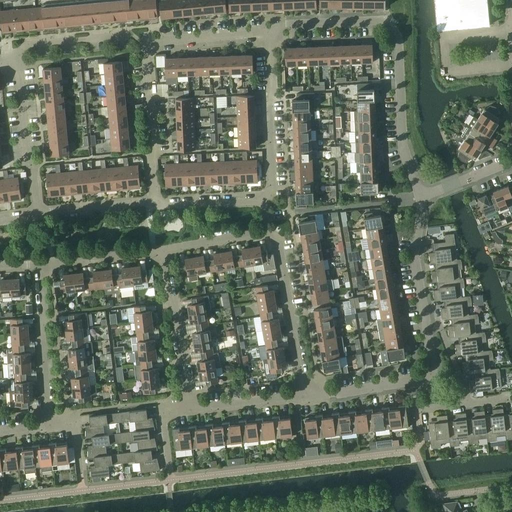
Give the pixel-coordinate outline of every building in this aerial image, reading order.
[(85,25),(83,0),(71,1),(74,26),(85,25)] [(98,25),(95,0),(87,0),(83,0),(85,25),(92,24),(92,26),(98,25)] [(109,23),(107,0),(95,0),(98,25),(103,25),(103,23),(109,23)] [(121,23),(119,0),(117,0),(113,0),(107,0),(109,23),(116,22),(116,23),(121,23)] [(133,20),(131,0),(119,0),(121,23),(127,22),(127,21),(133,20)] [(145,21),(143,0),(131,0),(133,20),(140,20),(140,21),(145,21)] [(158,18),(155,0),(143,0),(145,21),(151,20),(150,19),(158,18)] [(172,17),(170,0),(165,0),(159,1),(161,18),(172,17)] [(183,16),(181,0),(170,0),(172,17),(183,16)] [(194,15),(192,0),(181,0),(183,16),(194,15)] [(205,14),(203,0),(192,0),(194,15),(205,14)] [(216,12),(214,0),(203,0),(205,14),(216,12)] [(227,11),(225,0),(214,0),(216,12),(227,11)] [(241,11),(240,0),(229,0),(230,11),(241,11)] [(252,10),(251,0),(240,0),(241,11),(252,10)] [(262,10),(261,0),(251,0),(252,10),(262,10)] [(273,9),(272,0),(261,0),(262,10),(273,9)] [(284,9),(283,0),(272,0),(273,9),(284,9)] [(295,8),(294,0),(283,0),(284,9),(295,8)] [(306,8),(305,0),(294,0),(295,8),(306,8)] [(385,8),(385,0),(374,0),(374,8),(385,8)] [(487,0),(434,0),(437,31),(490,26),(487,0)] [(74,26),(71,1),(59,3),(62,29),(67,28),(67,27),(74,26)] [(62,29),(59,3),(47,4),(50,28),(56,28),(57,29),(62,29)] [(50,28),(47,4),(42,4),(42,7),(35,8),(37,30),(37,31),(43,30),(43,29),(50,28)] [(37,30),(35,8),(23,9),(26,31),(37,30)] [(26,31),(23,9),(10,10),(13,32),(26,31)] [(13,32),(10,10),(0,11),(0,18),(2,33),(13,32)] [(352,63),(351,45),(341,46),(341,64),(352,63)] [(362,63),(362,45),(351,45),(352,63),(362,63)] [(372,45),(362,45),(362,63),(373,62),(372,45)] [(329,64),(329,46),(318,47),(319,65),(329,64)] [(341,64),(341,46),(329,46),(329,64),(341,64)] [(308,65),(307,47),(296,48),(297,65),(308,65)] [(319,65),(318,47),(307,47),(308,65),(319,65)] [(297,65),(296,48),(285,48),(286,66),(297,65)] [(243,73),(243,55),(232,56),(233,73),(243,73)] [(252,55),(243,55),(243,73),(253,73),(252,55)] [(221,74),(221,56),(209,57),(209,74),(221,74)] [(233,73),(232,56),(221,56),(221,74),(233,73)] [(199,75),(198,57),(188,58),(188,75),(199,75)] [(209,74),(209,57),(198,57),(199,75),(209,74)] [(178,76),(177,58),(165,59),(166,76),(166,84),(178,84),(178,76)] [(188,75),(188,58),(177,58),(178,76),(188,75)] [(122,61),(104,63),(105,75),(123,73),(122,61)] [(61,67),(43,69),(44,81),(62,79),(61,67)] [(124,84),(123,73),(105,75),(106,85),(124,84)] [(63,90),(62,79),(44,81),(45,92),(63,90)] [(125,95),(124,84),(106,85),(107,96),(125,95)] [(158,85),(159,95),(168,95),(167,84),(158,85)] [(375,100),(374,90),(370,90),(369,84),(357,84),(358,101),(375,100)] [(64,100),(63,90),(45,92),(46,102),(64,100)] [(315,110),(314,93),(296,94),(297,100),(292,100),(293,111),(310,110),(314,110),(315,110)] [(126,105),(125,95),(107,96),(108,107),(126,105)] [(255,106),(254,95),(236,96),(237,107),(255,106)] [(194,110),(193,98),(176,99),(176,111),(194,110)] [(65,111),(64,100),(46,102),(47,112),(65,111)] [(375,110),(375,100),(358,101),(358,111),(375,110)] [(127,115),(126,105),(108,107),(109,117),(127,115)] [(484,109),(478,119),(494,129),(498,123),(497,122),(499,118),(496,116),(499,112),(500,111),(496,107),(490,105),(490,106),(486,110),(484,109)] [(255,117),(255,106),(237,107),(237,118),(255,117)] [(194,120),(194,110),(176,111),(177,121),(194,120)] [(315,120),(314,110),(310,110),(293,111),(293,121),(310,120),(315,120)] [(376,121),(375,110),(358,111),(354,111),(354,121),(376,121)] [(66,123),(65,111),(47,112),(48,125),(66,123)] [(128,127),(127,115),(109,117),(110,128),(128,127)] [(494,129),(478,119),(473,116),(468,125),(465,124),(464,125),(471,129),(496,145),(498,141),(490,136),(494,129)] [(255,128),(255,117),(237,118),(238,128),(255,128)] [(195,131),(194,120),(177,121),(177,132),(195,131)] [(311,130),(310,120),(293,121),(294,131),(311,130)] [(376,131),(376,121),(354,121),(355,132),(359,132),(376,131)] [(67,133),(66,123),(48,125),(49,135),(67,133)] [(496,145),(471,129),(464,125),(464,126),(466,128),(460,136),(465,139),(481,150),(485,144),(493,149),(496,145)] [(129,138),(128,127),(110,128),(111,140),(129,138)] [(256,138),(255,128),(238,128),(238,139),(256,138)] [(311,141),(311,130),(294,131),(294,142),(311,141)] [(195,140),(195,131),(177,132),(178,141),(195,140)] [(376,141),(376,131),(359,132),(355,132),(355,142),(376,141)] [(68,145),(67,133),(49,135),(50,146),(68,145)] [(130,149),(129,138),(111,140),(112,150),(130,149)] [(256,147),(256,138),(238,139),(239,148),(256,147)] [(477,157),(481,150),(465,139),(458,150),(459,151),(458,156),(457,156),(461,161),(467,163),(467,162),(470,157),(473,159),(475,155),(477,157)] [(196,150),(195,140),(178,141),(178,151),(196,150)] [(312,151),(311,141),(294,142),(294,152),(312,151)] [(377,151),(376,141),(355,142),(356,152),(377,151)] [(69,154),(68,145),(50,146),(51,156),(69,154)] [(316,151),(312,151),(294,152),(295,162),(312,161),(317,161),(316,151)] [(377,162),(377,151),(356,152),(355,152),(355,163),(356,163),(377,162)] [(246,183),(245,152),(242,152),(243,161),(234,161),(235,184),(246,183)] [(247,161),(247,152),(245,152),(246,183),(258,183),(257,175),(259,175),(259,168),(257,168),(257,160),(247,161)] [(223,184),(222,153),(220,153),(220,162),(211,162),(212,185),(223,184)] [(235,184),(234,161),(224,162),(224,153),(222,153),(223,184),(235,184)] [(201,185),(199,154),(197,154),(197,163),(188,163),(189,186),(201,185)] [(212,185),(211,162),(202,163),(201,154),(199,154),(201,185),(212,185)] [(178,186),(176,155),(174,155),(174,164),(165,164),(165,172),(164,172),(164,179),(165,179),(166,187),(178,186)] [(189,186),(188,163),(179,164),(178,155),(176,155),(178,186),(189,186)] [(128,189),(125,158),(123,158),(124,167),(115,168),(117,190),(128,189)] [(128,167),(128,158),(125,158),(128,189),(140,188),(139,180),(141,180),(140,173),(139,173),(138,166),(128,167)] [(106,191),(103,160),(100,160),(101,169),(92,170),(94,192),(106,191)] [(117,190),(115,168),(106,169),(105,160),(103,160),(106,191),(117,190)] [(313,172),(312,161),(295,162),(295,172),(313,172)] [(83,194),(80,162),(78,163),(79,171),(69,172),(72,195),(83,194)] [(94,192),(92,170),(83,171),(82,162),(80,162),(83,194),(94,192)] [(378,172),(377,162),(356,163),(357,173),(361,173),(378,172)] [(72,195),(69,172),(60,173),(59,164),(57,165),(60,196),(72,195)] [(60,196),(57,165),(55,165),(56,174),(46,175),(47,182),(46,182),(46,189),(48,189),(49,197),(60,196)] [(5,171),(6,180),(10,202),(21,200),(20,192),(22,192),(21,185),(19,185),(18,178),(8,179),(7,170),(5,171)] [(0,203),(10,202),(6,180),(5,171),(3,171),(4,180),(1,180),(0,180),(0,203)] [(313,182),(313,172),(295,172),(296,182),(313,182)] [(378,182),(378,172),(361,173),(361,183),(378,182)] [(318,182),(313,182),(296,182),(296,193),(313,192),(318,192),(318,182)] [(379,193),(378,182),(361,183),(362,197),(370,197),(370,193),(379,193)] [(511,204),(511,186),(509,187),(508,185),(501,188),(508,206),(511,204)] [(508,206),(501,188),(493,191),(494,193),(491,195),(497,211),(508,206)] [(314,203),(313,192),(296,193),(297,207),(307,207),(307,203),(314,203)] [(497,211),(491,195),(487,196),(486,194),(487,192),(486,194),(478,197),(476,196),(476,197),(478,198),(482,207),(481,209),(481,210),(482,208),(485,215),(497,211)] [(364,214),(366,228),(383,225),(381,215),(373,216),(372,212),(364,214)] [(318,230),(316,219),(315,214),(307,215),(308,217),(298,218),(301,233),(318,230)] [(385,236),(383,225),(366,228),(368,238),(385,236)] [(319,240),(318,230),(301,233),(302,243),(319,240)] [(455,242),(454,234),(445,235),(446,242),(434,244),(435,253),(429,253),(430,264),(436,263),(456,260),(454,242),(455,242)] [(386,246),(385,236),(368,238),(369,248),(386,246)] [(321,250),(319,240),(302,243),(304,253),(321,250)] [(260,246),(251,247),(254,264),(255,272),(276,268),(273,254),(268,255),(267,250),(261,251),(260,246)] [(388,256),(386,246),(369,248),(371,259),(388,256)] [(254,264),(251,247),(242,249),(243,254),(238,255),(240,267),(254,264)] [(323,260),(321,250),(304,253),(306,263),(323,260)] [(240,267),(238,255),(233,256),(232,251),(223,252),(226,269),(240,267)] [(226,269),(223,252),(213,254),(214,259),(209,260),(211,272),(226,269)] [(211,272),(209,260),(205,260),(204,256),(194,257),(197,274),(211,272)] [(390,266),(388,256),(371,259),(373,269),(390,266)] [(197,274),(194,257),(185,259),(186,264),(181,265),(183,277),(188,276),(189,282),(198,280),(197,274)] [(462,268),(461,259),(456,260),(436,263),(437,271),(431,272),(432,282),(438,282),(438,281),(458,279),(457,269),(462,268)] [(324,270),(323,260),(306,263),(308,273),(324,270)] [(146,270),(141,271),(141,266),(131,267),(134,290),(149,288),(148,284),(148,282),(147,276),(146,270)] [(392,276),(390,266),(373,269),(375,279),(392,276)] [(134,290),(131,267),(122,268),(122,273),(117,274),(119,286),(119,292),(134,290)] [(119,286),(117,274),(113,274),(112,269),(102,270),(104,287),(119,286)] [(104,287),(102,270),(93,271),(94,276),(89,277),(90,289),(104,287)] [(326,280),(324,270),(308,273),(309,283),(326,280)] [(90,289),(89,277),(84,277),(83,273),(74,274),(76,291),(90,289)] [(76,291),(74,274),(65,275),(65,280),(60,280),(61,292),(76,291)] [(393,286),(392,276),(375,279),(376,289),(393,286)] [(463,278),(458,279),(438,281),(438,282),(439,290),(433,291),(435,301),(446,300),(445,299),(460,298),(460,297),(459,288),(464,287),(463,278)] [(0,297),(11,296),(10,279),(1,280),(1,285),(0,284),(0,297)] [(20,279),(10,279),(11,296),(26,295),(25,283),(20,283),(20,279)] [(332,279),(326,280),(309,283),(311,293),(328,290),(333,289),(332,279)] [(269,291),(268,285),(256,287),(258,302),(275,299),(274,290),(269,291)] [(395,296),(393,286),(376,289),(378,299),(395,296)] [(330,301),(328,290),(311,293),(313,304),(330,301)] [(206,311),(203,296),(191,298),(192,304),(187,305),(189,314),(206,311)] [(397,306),(395,296),(378,299),(380,309),(397,306)] [(470,296),(460,297),(460,298),(445,299),(446,300),(447,308),(440,309),(442,319),(453,318),(453,317),(467,316),(467,315),(466,306),(471,305),(470,296)] [(277,308),(275,299),(258,302),(261,316),(273,314),(272,309),(277,308)] [(152,320),(151,310),(146,311),(146,306),(127,308),(129,323),(135,322),(152,320)] [(398,316),(397,306),(380,309),(382,319),(398,316)] [(333,317),(331,307),(314,310),(316,320),(333,317)] [(208,325),(206,311),(189,314),(191,323),(196,322),(196,327),(208,325)] [(89,328),(87,313),(69,315),(70,320),(65,321),(66,330),(83,328),(89,328)] [(273,319),(273,314),(261,316),(263,330),(280,327),(278,318),(273,319)] [(477,314),(467,315),(467,316),(453,317),(453,318),(454,326),(448,327),(449,337),(460,336),(475,334),(475,333),(473,324),(478,323),(477,314)] [(398,316),(382,319),(377,320),(379,330),(400,326),(398,316)] [(334,327),(333,317),(316,320),(317,330),(334,327)] [(23,324),(23,319),(11,319),(12,334),(29,333),(28,324),(23,324)] [(153,329),(152,320),(135,322),(137,336),(149,335),(148,330),(153,329)] [(211,339),(208,325),(196,327),(197,332),(192,333),(194,342),(211,339)] [(402,336),(400,326),(379,330),(381,340),(385,339),(402,336)] [(282,337),(280,327),(263,330),(265,345),(277,343),(277,338),(282,337)] [(336,337),(334,327),(317,330),(319,340),(336,337)] [(89,328),(83,328),(66,330),(67,340),(72,339),(72,344),(85,343),(90,342),(89,328)] [(485,332),(475,333),(475,334),(460,336),(461,344),(455,345),(456,355),(467,354),(482,352),(482,351),(481,342),(486,341),(485,332)] [(29,343),(29,333),(12,334),(13,349),(25,348),(24,343),(29,343)] [(156,349),(155,339),(150,340),(149,335),(137,336),(131,337),(132,352),(156,349)] [(342,336),(336,337),(319,340),(321,350),(344,346),(342,336)] [(404,346),(402,336),(385,339),(387,349),(404,346)] [(213,354),(211,339),(194,342),(196,352),(200,351),(201,356),(213,354)] [(86,357),(85,343),(72,344),(73,349),(68,349),(69,359),(86,357)] [(278,347),(277,343),(265,345),(268,359),(285,356),(283,347),(278,347)] [(345,356),(344,346),(321,350),(323,360),(339,358),(339,357),(345,356)] [(405,357),(404,346),(387,349),(389,364),(398,362),(397,358),(405,357)] [(25,353),(25,348),(13,349),(6,349),(7,364),(14,363),(31,362),(30,352),(25,353)] [(157,358),(156,349),(132,352),(134,366),(152,363),(152,359),(157,358)] [(492,350),(482,351),(482,352),(467,354),(468,362),(462,363),(463,373),(474,372),(489,370),(489,369),(488,360),(493,359),(492,350)] [(371,352),(365,353),(367,366),(373,364),(371,352)] [(218,353),(213,354),(201,356),(202,361),(197,361),(199,371),(216,368),(220,367),(218,353)] [(364,366),(362,354),(356,355),(358,367),(364,366)] [(93,356),(86,357),(69,359),(70,368),(75,368),(76,373),(88,371),(95,370),(93,356)] [(286,365),(285,356),(268,359),(263,360),(267,380),(277,379),(276,372),(282,371),(282,366),(286,365)] [(342,372),(339,358),(323,360),(324,371),(333,370),(333,373),(342,372)] [(31,371),(31,362),(14,363),(7,364),(8,378),(14,377),(27,377),(26,372),(31,371)] [(159,377),(158,368),(153,368),(152,363),(134,366),(136,380),(142,379),(159,377)] [(218,382),(216,368),(199,371),(200,380),(205,379),(206,385),(218,382)] [(501,388),(500,377),(499,368),(489,369),(489,370),(474,372),(475,380),(469,381),(470,391),(501,388)] [(90,385),(88,371),(76,373),(76,377),(71,378),(73,388),(90,385)] [(27,381),(27,377),(14,377),(8,378),(9,392),(15,391),(33,391),(32,381),(27,381)] [(160,387),(159,377),(142,379),(144,394),(156,392),(155,387),(160,387)] [(91,400),(91,395),(97,394),(96,385),(90,385),(73,388),(74,397),(79,396),(79,402),(91,400)] [(33,400),(33,391),(15,391),(9,392),(10,407),(29,406),(28,400),(33,400)] [(390,406),(389,406),(391,427),(408,425),(406,404),(399,405),(399,406),(390,407),(390,406)] [(391,427),(389,406),(382,407),(382,408),(373,409),(373,408),(372,408),(374,429),(391,427)] [(374,429),(372,408),(366,409),(366,410),(356,411),(356,410),(355,410),(358,431),(374,429)] [(506,439),(504,414),(503,408),(493,410),(493,416),(485,417),(487,436),(487,442),(506,439)] [(147,409),(118,412),(121,433),(149,430),(155,429),(152,417),(152,418),(148,418),(147,409)] [(358,431),(355,410),(349,411),(349,412),(340,413),(339,412),(338,412),(341,433),(358,431)] [(487,436),(485,417),(484,411),(474,412),(475,418),(466,419),(468,439),(469,444),(478,443),(477,438),(487,436)] [(121,433),(118,412),(90,416),(91,425),(87,425),(86,425),(86,438),(92,437),(121,433)] [(341,433),(338,412),(332,413),(332,414),(323,415),(323,414),(322,414),(324,435),(341,433)] [(468,439),(466,419),(466,413),(455,414),(456,420),(448,421),(449,441),(450,446),(459,445),(458,440),(468,439)] [(324,435),(322,414),(316,415),(316,416),(305,417),(308,437),(324,435)] [(272,416),(273,417),(275,437),(293,435),(290,415),(280,416),(280,415),(272,416)] [(449,441),(448,421),(447,415),(436,416),(437,422),(428,423),(429,431),(423,432),(424,440),(430,440),(431,448),(440,447),(440,442),(449,441)] [(275,437),(273,417),(263,418),(263,417),(256,418),(256,419),(259,439),(275,437)] [(259,439),(256,419),(246,420),(246,419),(239,420),(239,421),(242,441),(259,439)] [(242,441),(239,421),(230,422),(230,421),(222,422),(222,423),(225,443),(242,441)] [(225,443),(222,423),(213,424),(213,423),(206,424),(206,425),(209,445),(225,443)] [(209,445),(206,425),(196,426),(196,425),(189,426),(189,427),(192,447),(209,445)] [(192,447),(189,427),(180,428),(180,427),(173,428),(175,449),(192,447)] [(150,438),(149,430),(121,433),(123,453),(152,450),(157,450),(158,450),(155,437),(154,438),(150,438)] [(123,453),(121,433),(92,437),(93,445),(89,446),(89,445),(88,445),(88,458),(89,458),(94,457),(123,453)] [(49,443),(49,444),(52,464),(58,463),(59,469),(70,468),(69,462),(75,461),(74,447),(68,448),(67,442),(57,443),(56,442),(49,443)] [(52,464),(49,444),(40,445),(40,444),(33,445),(33,446),(35,466),(41,465),(42,471),(53,470),(52,464)] [(35,466),(33,446),(23,447),(23,446),(16,447),(16,448),(19,468),(24,467),(25,473),(36,472),(35,466)] [(307,447),(308,456),(320,454),(319,446),(307,447)] [(19,468),(16,448),(7,449),(6,448),(0,448),(0,455),(2,470),(19,468)] [(153,458),(152,450),(123,453),(124,463),(140,461),(141,472),(160,470),(157,458),(153,458)] [(124,463),(123,453),(94,457),(95,465),(91,466),(91,478),(110,476),(108,465),(124,463)] [(467,511),(466,510),(461,511),(460,511),(457,502),(443,504),(446,511),(467,511)]
